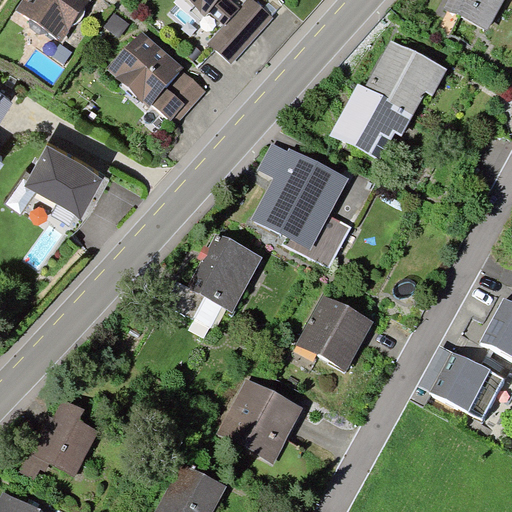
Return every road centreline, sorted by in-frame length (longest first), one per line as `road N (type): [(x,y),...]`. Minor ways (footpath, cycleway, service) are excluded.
road 1 (tertiary): [(359,0),(0,395)]
road 2 (residential): [(332,511),(511,184)]
